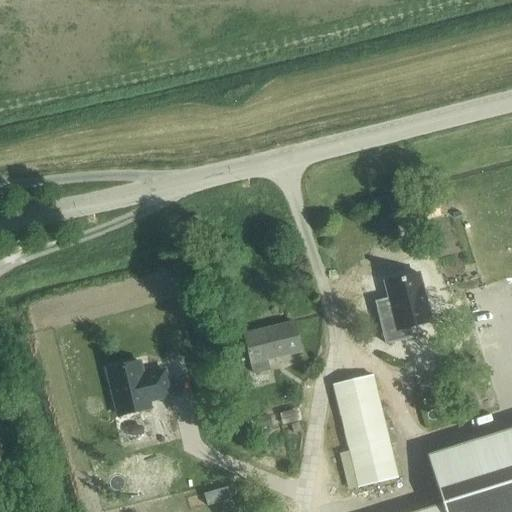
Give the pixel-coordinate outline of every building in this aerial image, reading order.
[(202,228),(199,217),(187,219),(190,231),(202,228)] [(389,300),(375,303),(386,345),(412,339),(409,328),(430,323),(418,275),(385,283),(389,300)] [(244,335),(251,365),(253,376),(270,372),(267,361),(301,353),(294,323),(244,335)] [(140,351),(108,359),(119,405),(152,397),(150,390),(171,385),(165,359),(151,363),(151,365),(144,367),(140,351)] [(445,374),(430,378),(433,392),(448,388),(445,374)] [(358,489),(398,479),(373,377),(333,387),(358,489)] [(270,414),(255,418),(258,429),(272,426),(270,414)] [(299,423),(290,426),(293,434),(301,432),(299,423)] [(442,506),(422,511),(511,511),(511,430),(427,457),(442,506)] [(226,486),(202,493),(207,507),(230,500),(226,486)]
